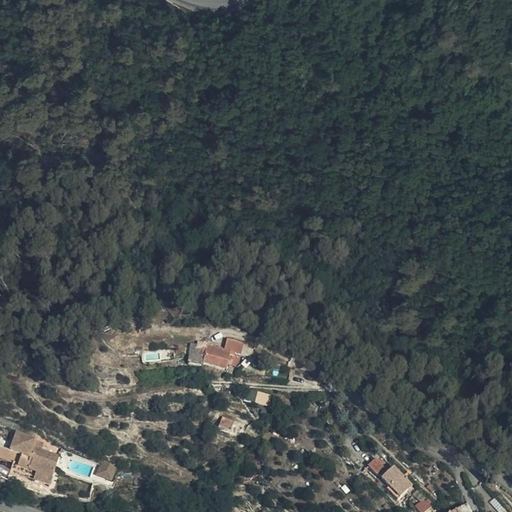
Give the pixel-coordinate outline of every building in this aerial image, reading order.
[(201,338),(200,341),(199,344),(206,346),(204,355),(207,356),(206,360),(226,365),(228,359),(241,363),(244,352),(242,351),(245,339),(231,335),(228,347),(211,342),(212,341),(201,338)] [(200,341),(195,341),(192,359),(205,362),(206,360),(207,356),(204,355),(206,346),(199,344),(200,341)] [(247,391),(246,402),(266,404),(267,393),(247,391)] [(217,423),(229,428),(233,418),(234,416),(222,412),(217,423)] [(233,418),(229,428),(237,432),(242,421),(233,418)] [(252,437),(255,429),(248,427),(245,435),(252,437)] [(51,487),(52,485),(58,457),(31,449),(33,440),(15,435),(10,453),(19,456),(17,463),(12,461),(9,471),(33,478),(32,482),(51,487)] [(365,462),(374,454),(362,441),(349,452),(365,467),(368,465),(365,462)] [(378,450),(374,454),(365,462),(368,465),(385,482),(382,485),(381,486),(393,496),(410,480),(378,450)] [(103,458),(96,475),(112,482),(119,464),(103,458)] [(430,500),(434,495),(427,489),(422,493),(430,500)] [(414,504),(420,509),(429,500),(430,500),(422,493),(415,499),(414,504)] [(437,507),(439,511),(468,511),(462,498),(437,507)]
